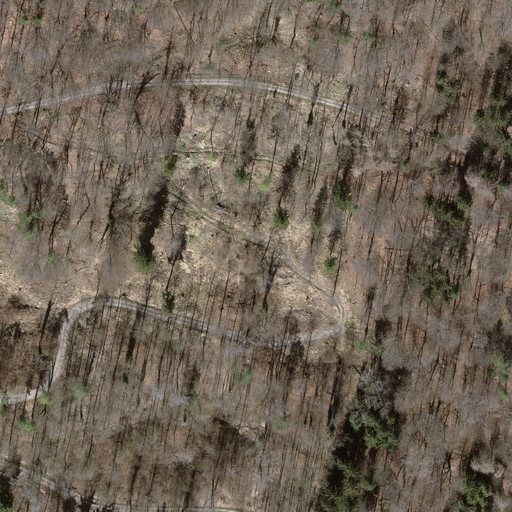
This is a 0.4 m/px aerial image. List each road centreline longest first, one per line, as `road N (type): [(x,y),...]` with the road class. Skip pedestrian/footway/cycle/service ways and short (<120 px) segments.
road 1 (track): [(511,473),(457,452),(401,369),(360,340),(320,330),(246,340),(140,306),(98,302),(72,314),(57,371),(36,393),(0,399)]
road 2 (track): [(511,173),(433,137),(255,82),(124,84),(0,111)]
road 3 (track): [(179,511),(104,507),(0,463)]
